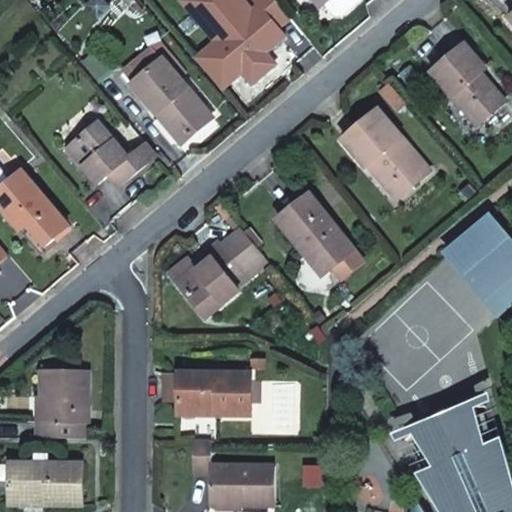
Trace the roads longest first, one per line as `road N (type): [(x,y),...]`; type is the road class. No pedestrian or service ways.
road 1 (residential): [(106,266),(421,0)]
road 2 (residential): [(133,511),(135,304),(106,266)]
road 3 (residential): [(0,358),(106,266)]
